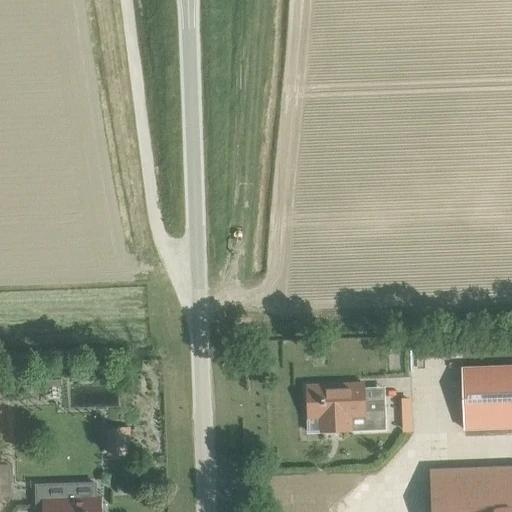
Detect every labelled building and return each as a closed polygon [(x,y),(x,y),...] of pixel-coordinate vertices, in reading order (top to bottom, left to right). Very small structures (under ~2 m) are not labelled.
[(426,362),(426,347),(411,346),(410,361),(426,362)] [(511,428),(511,367),(462,369),(464,430),(511,428)] [(307,420),(308,433),(320,432),(320,433),(332,432),(331,431),(337,431),(338,432),(349,432),(349,431),(352,431),(351,418),(365,417),(365,414),(381,414),(380,400),(364,401),(364,384),(306,386),(307,420)] [(432,511),(511,511),(511,467),(431,471),(432,511)] [(42,511),(100,511),(100,498),(42,499),(42,511)]
